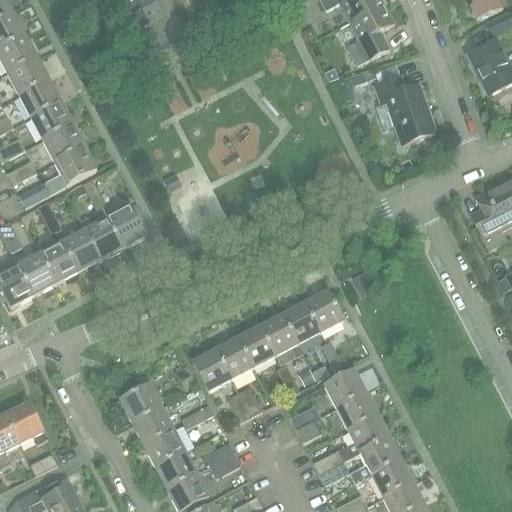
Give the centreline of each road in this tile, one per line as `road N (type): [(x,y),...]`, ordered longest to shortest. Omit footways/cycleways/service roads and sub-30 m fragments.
road 1 (residential): [(54,348),(420,197)]
road 2 (residential): [(511,373),(420,197)]
road 3 (residential): [(143,511),(54,348)]
road 4 (unclassified): [(417,0),(476,169)]
